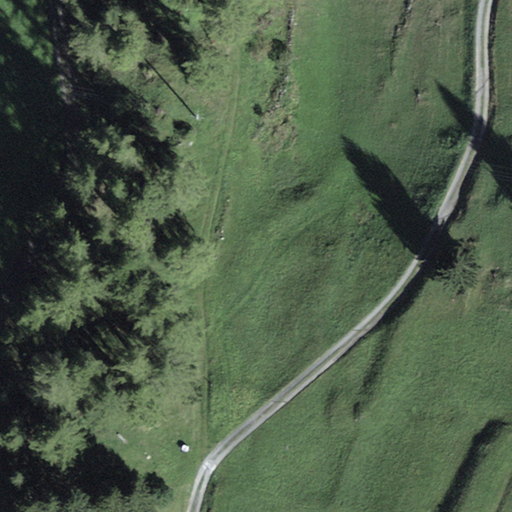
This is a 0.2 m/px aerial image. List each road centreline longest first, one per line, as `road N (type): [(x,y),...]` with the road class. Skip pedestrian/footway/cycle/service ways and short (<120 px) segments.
road 1 (track): [(203,472),(408,287),(475,141),(486,0)]
road 2 (track): [(0,311),(60,197),(73,152),(56,0)]
